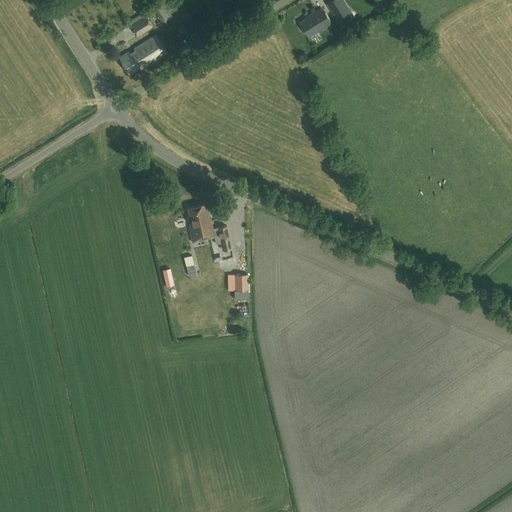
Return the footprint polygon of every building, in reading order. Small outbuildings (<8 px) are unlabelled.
[(343,0),(332,0),(327,3),(341,25),(354,17),(343,0)] [(160,3),(154,7),(162,20),(168,16),(160,3)] [(332,22),(326,12),(322,7),(309,15),(311,17),(301,24),(309,36),(332,22)] [(145,16),(131,24),(137,35),(151,26),(145,16)] [(200,39),(196,32),(190,36),(195,43),(200,39)] [(157,34),(119,58),(129,73),(139,66),(141,69),(167,52),(157,34)] [(187,37),(182,40),(187,48),(193,45),(187,37)] [(188,226),(192,242),(205,239),(204,238),(206,238),(207,239),(215,237),(216,244),(221,242),(223,249),(231,247),(226,225),(218,227),(218,228),(213,229),(210,218),(209,218),(208,216),(209,215),(206,203),(187,208),(190,218),(188,218),(190,226),(188,226)] [(161,259),(170,257),(169,250),(159,252),(161,259)] [(191,268),(201,265),(199,259),(189,262),(191,268)] [(163,268),(167,284),(175,282),(172,266),(163,268)] [(248,274),(227,275),(228,291),(249,290),(248,274)] [(240,315),(251,315),(250,295),(239,296),(240,315)]
